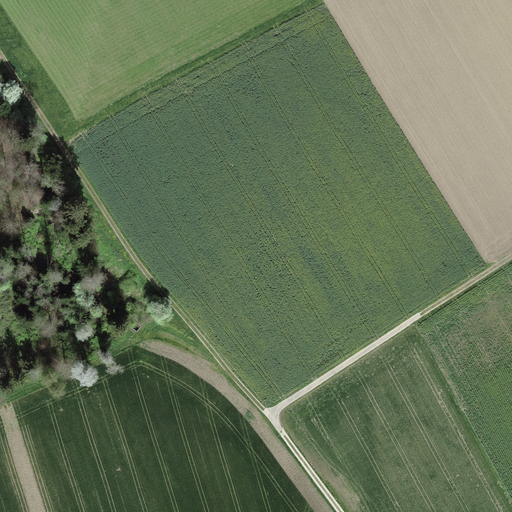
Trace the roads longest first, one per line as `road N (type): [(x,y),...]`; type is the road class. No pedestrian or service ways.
road 1 (track): [(267,415),(146,279),(0,55)]
road 2 (track): [(267,415),(511,255)]
road 3 (track): [(338,511),(267,415)]
